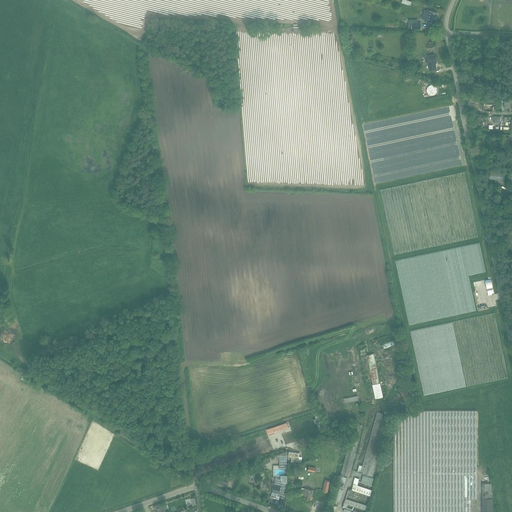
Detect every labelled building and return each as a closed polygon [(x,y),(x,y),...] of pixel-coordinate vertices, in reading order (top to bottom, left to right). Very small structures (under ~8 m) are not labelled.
[(427,10),(425,20),(426,20),(426,23),(434,26),(435,23),(437,13),(430,11),(427,10)] [(435,55),(426,57),(427,64),(428,64),(430,70),(436,68),(435,63),(436,63),(435,55)] [(382,397),(374,354),(366,356),(375,398),(382,397)] [(393,431),(393,511),(470,511),(471,499),(477,498),(477,410),(425,411),(396,420),(396,431),(393,431)] [(373,417),(372,421),(371,421),(366,440),(370,441),(361,474),(373,477),(388,420),(382,418),(383,414),(377,412),(375,422),(374,422),(375,418),(373,417)] [(341,474),(350,477),(362,425),(354,423),(341,474)] [(281,425),(267,430),(268,434),(277,431),(277,430),(282,428),(281,425)] [(260,445),(261,452),(271,450),(270,443),(260,445)] [(276,455),(279,460),(279,469),(287,469),(287,460),(286,452),(276,455)] [(288,457),(291,457),(291,463),(298,464),(299,453),(289,452),(288,457)] [(372,484),(373,479),(363,475),(361,481),(372,484)] [(272,491),(275,492),(278,493),(277,496),(283,498),(283,497),(286,483),(281,482),(282,480),(276,478),(272,491)] [(355,478),(351,490),(370,497),(372,490),(357,485),(359,479),(355,478)] [(305,491),(304,492),(303,498),(312,500),(313,497),(312,496),(313,490),(302,488),(301,488),(302,485),(297,485),(297,484),(291,483),(290,490),(296,491),(296,489),(301,490),(301,491),(305,491)] [(482,483),(482,511),(492,511),(492,492),(491,492),(491,483),(482,483)] [(339,502),(343,490),(338,488),(334,500),(339,502)] [(278,493),(275,492),(273,498),(271,505),(277,507),(277,506),(282,508),(284,501),(283,501),(284,498),(283,497),(283,498),(277,496),(278,493)] [(348,505),(366,511),(368,506),(345,499),(342,508),(347,509),(348,505)]
